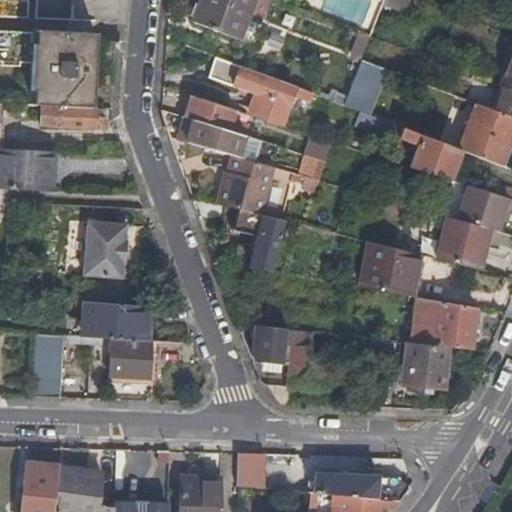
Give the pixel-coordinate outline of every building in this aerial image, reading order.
[(0,0),(0,66),(31,67),(92,70),(93,20),(73,20),(73,0),(0,0)] [(258,24),(259,21),(205,0),(197,23),(238,38),(245,19),(258,24)] [(205,0),(259,21),(267,0),(205,0)] [(406,14),(411,0),(385,0),(383,5),(406,14)] [(251,43),(258,24),(245,19),(238,38),(251,43)] [(359,32),(350,56),(359,60),(369,36),(359,32)] [(310,92),(214,55),(206,76),(250,92),(255,94),(248,115),(278,125),(290,93),(307,100),(310,92)] [(368,114),(385,70),(359,60),(350,84),(343,105),(359,111),(368,114)] [(511,61),(508,60),(498,86),(504,89),(511,91),(511,61)] [(90,106),(92,70),(31,67),(31,104),(90,106)] [(511,91),(504,89),(495,112),(511,117),(511,91)] [(243,114),(248,115),(255,94),(250,92),(243,114)] [(189,97),(182,118),(192,120),(227,131),(233,111),(189,97)] [(500,165),(511,132),(511,117),(495,112),(474,103),(457,149),(461,150),(500,165)] [(4,106),(3,121),(25,122),(28,122),(29,107),(4,106)] [(100,109),(90,108),(41,106),(40,125),(105,128),(106,117),(100,117),(100,109)] [(354,124),(397,141),(402,128),(368,114),(359,111),(354,124)] [(192,120),(182,118),(176,139),(186,142),(192,120)] [(192,120),(186,142),(233,156),(238,157),(245,137),(243,136),(227,131),(192,120)] [(247,123),(243,136),(245,137),(260,142),(277,147),(281,134),(247,123)] [(451,180),(461,150),(457,149),(402,128),(397,141),(396,146),(390,161),(451,180)] [(245,137),(238,157),(254,162),(260,142),(245,137)] [(89,145),(89,153),(125,155),(120,142),(95,141),(95,145),(89,145)] [(0,188),(53,191),(55,151),(0,147),(0,188)] [(233,156),(219,204),(242,210),(261,215),(274,168),(254,162),(238,157),(233,156)] [(311,157),(305,177),(319,181),(327,162),(311,157)] [(511,188),(498,184),(495,194),(511,199),(511,188)] [(511,199),(495,194),(476,188),(464,222),(485,228),(491,230),(498,232),(504,213),(509,215),(511,205),(511,199)] [(260,229),(263,215),(261,215),(242,210),(239,223),(260,229)] [(263,215),(260,229),(249,268),(271,272),(285,221),(263,215)] [(436,259),(447,217),(441,215),(435,236),(429,235),(424,256),(426,256),(436,259)] [(447,217),(436,259),(475,269),(485,228),(464,222),(447,217)] [(126,241),(128,227),(89,223),(84,275),(123,279),(124,263),(126,263),(129,242),(126,241)] [(481,270),(491,230),(485,228),(475,269),(481,270)] [(414,275),(418,254),(368,242),(363,264),(414,275)] [(409,296),(417,297),(426,256),(424,256),(418,254),(414,275),(409,296)] [(409,296),(414,275),(363,264),(358,287),(409,296)] [(476,307),(417,297),(412,343),(451,347),(470,349),(476,307)] [(151,342),(154,307),(82,301),(80,337),(111,339),(151,342)] [(250,356),(252,361),(283,365),(287,329),(253,326),(250,356)] [(311,357),(313,332),(287,329),(283,365),(281,386),(324,388),(327,358),(311,357)] [(57,382),(60,336),(33,334),(30,381),(57,382)] [(148,379),(151,342),(111,339),(108,376),(148,379)] [(447,389),(451,347),(412,343),(403,342),(399,384),(447,389)] [(56,398),(57,382),(30,381),(29,397),(56,398)] [(168,451),(158,451),(157,461),(168,461),(168,451)] [(261,489),(262,470),(263,454),(237,453),(235,487),(261,489)] [(25,468),(19,511),(51,511),(57,471),(25,468)] [(100,474),(58,468),(57,471),(51,511),(112,511),(112,506),(95,505),(100,474)] [(283,471),(262,470),(261,489),(281,491),(283,471)] [(314,475),(312,494),(351,498),(367,499),(398,502),(409,487),(397,478),(314,475)] [(195,482),(195,476),(179,476),(178,511),(219,511),(221,483),(195,482)] [(338,511),(342,511),(343,503),(351,503),(351,498),(312,494),(310,494),(311,511),(322,511),(323,504),(339,505),(338,511)] [(342,511),(365,511),(367,499),(351,498),(351,503),(343,503),(342,511)] [(367,499),(365,511),(389,511),(398,502),(367,499)] [(166,511),(166,508),(112,500),(112,506),(112,511),(166,511)]
